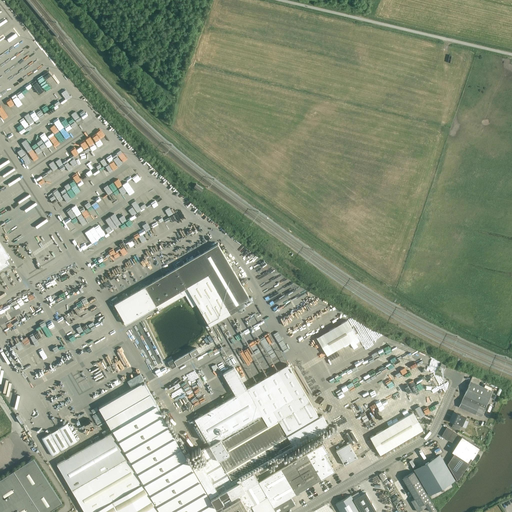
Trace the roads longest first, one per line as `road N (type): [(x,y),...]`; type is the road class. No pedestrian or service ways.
road 1 (unclassified): [(301,511),(429,436),(457,377),(444,371)]
road 2 (unknown): [(152,386),(275,320)]
road 3 (unknown): [(88,277),(193,218)]
